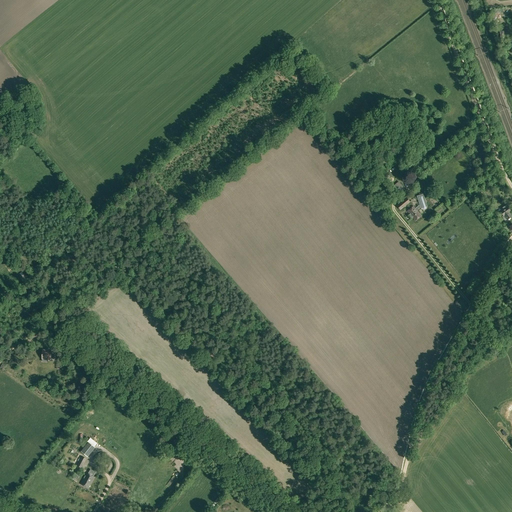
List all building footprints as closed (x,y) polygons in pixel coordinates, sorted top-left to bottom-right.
[(389,189),(395,197),(398,194),(405,189),(399,181),(389,189)] [(400,202),(404,206),(412,199),(409,194),(400,202)] [(407,211),(415,221),(421,216),(417,210),(421,207),(421,208),(422,208),(423,209),(424,209),(425,209),(426,208),(426,207),(427,206),(423,195),(422,195),(418,196),(417,197),(420,204),(415,208),(413,206),(407,211)] [(504,215),(507,220),(511,216),(509,212),(510,211),(508,207),(506,205),(501,208),(503,210),(501,211),(503,215),(504,215)] [(51,350),(42,350),(42,359),(51,359),(55,359),(55,350),(51,350)] [(164,433),(170,439),(175,434),(172,432),(170,433),(167,430),(164,433)] [(176,453),(178,456),(182,452),(182,451),(185,449),(176,441),(172,446),(172,445),(170,448),(173,451),(172,452),(172,453),(173,455),(175,454),(176,453)] [(81,451),(88,456),(95,448),(88,443),(81,451)] [(76,465),(81,468),(83,466),(85,462),(87,459),(82,456),(81,457),(79,461),(76,465)] [(185,464),(190,468),(193,464),(188,460),(185,464)] [(81,484),(88,488),(94,477),(87,473),(81,484)]
